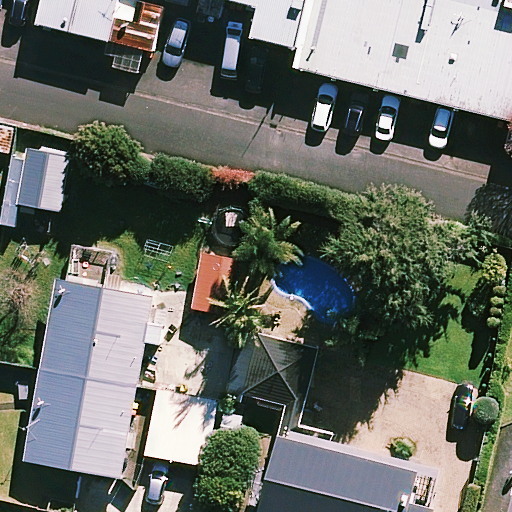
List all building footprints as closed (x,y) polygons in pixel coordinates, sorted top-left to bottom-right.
[(321,0),(46,0),(45,8),(119,25),(125,0),(187,0),(263,18),(255,49),(307,59),(321,0)] [(511,124),(511,0),(321,0),(307,59),(302,74),(511,124)] [(27,132),(0,125),(0,163),(18,168),(27,132)] [(73,161),(30,154),(21,209),(64,216),(73,161)] [(262,267),(206,257),(197,312),(252,321),(262,267)] [(29,467),(124,483),(147,350),(165,353),(170,328),(151,325),(155,305),(60,289),(29,467)] [(233,398),(288,409),(272,490),(266,511),(437,511),(444,484),(346,462),(351,440),(304,430),(320,355),(245,339),(233,398)] [(221,407),(162,394),(148,458),(207,471),(221,407)]
